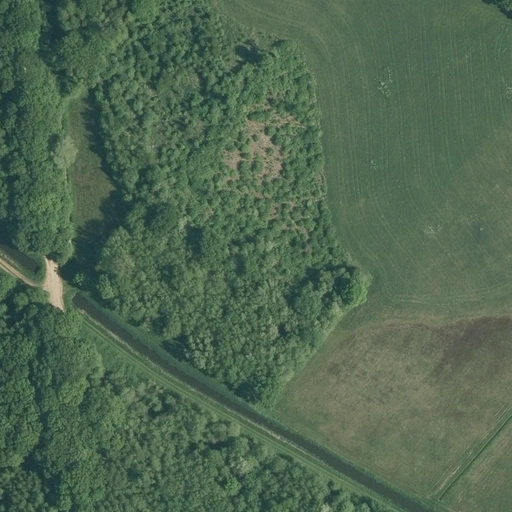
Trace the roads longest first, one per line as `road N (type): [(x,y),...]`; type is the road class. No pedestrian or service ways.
road 1 (track): [(55,296),(153,374),(389,511)]
road 2 (track): [(53,269),(28,0)]
road 3 (track): [(75,511),(55,296)]
